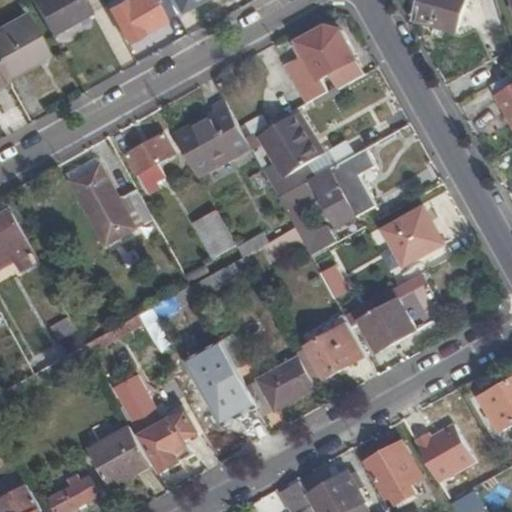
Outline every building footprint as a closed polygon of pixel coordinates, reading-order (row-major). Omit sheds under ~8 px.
[(83,0),(31,0),(51,34),(90,12),(83,0)] [(123,43),(176,14),(167,0),(120,0),(104,9),(123,43)] [(187,7),(182,0),(167,0),(176,14),(187,7)] [(421,0),(416,19),(458,32),(467,0),(421,0)] [(23,12),(0,24),(0,68),(3,74),(29,60),(33,65),(47,56),(23,12)] [(294,79),(308,105),(337,88),(338,91),(366,75),(341,30),(327,29),(295,47),(302,58),(287,66),(294,79)] [(511,76),(494,86),(511,117),(511,76)] [(308,105),(294,79),(276,88),(291,114),(308,105)] [(199,177),(252,147),(247,138),(241,127),(227,102),(215,108),(218,114),(177,137),(199,177)] [(260,116),(241,127),(247,138),(267,128),(260,116)] [(292,135),(302,129),(296,118),(285,124),(292,135)] [(319,158),(302,129),(292,135),(285,124),(263,135),(279,163),(266,171),(281,197),(314,179),(316,178),(308,165),(319,158)] [(129,157),(147,189),(158,183),(167,178),(161,166),(178,156),(167,136),(129,157)] [(315,181),(314,179),(281,197),(298,229),(306,242),(314,257),(336,244),(325,227),(314,234),(299,207),(322,194),(340,227),(375,207),(359,177),(376,168),(367,153),(315,181)] [(72,183),(101,167),(96,159),(68,175),(72,183)] [(101,167),(72,183),(108,245),(154,219),(139,192),(127,198),(133,210),(127,214),(120,202),(101,167)] [(162,190),(158,183),(147,189),(151,196),(162,190)] [(133,210),(127,198),(120,202),(127,214),(133,210)] [(387,231),(406,268),(448,245),(428,209),(387,231)] [(215,258),(238,245),(218,211),(195,224),(215,258)] [(34,264),(41,260),(17,216),(0,225),(0,268),(27,253),(34,264)] [(277,258),(306,242),(298,229),(265,247),(267,250),(272,248),(277,258)] [(201,302),(253,273),(252,271),(245,258),(193,287),(201,302)] [(335,271),(325,276),(337,298),(347,292),(335,271)] [(347,316),(354,328),(364,322),(401,301),(395,288),(346,315),(347,316)] [(191,306),(184,292),(172,299),(180,313),(191,306)] [(401,301),(364,322),(381,352),(417,332),(401,301)] [(94,354),(146,325),(141,316),(89,345),(94,354)] [(317,386),(370,357),(354,328),(347,316),(334,323),(340,332),(299,355),(302,360),(317,386)] [(68,318),(51,327),(59,341),(76,332),(68,318)] [(232,335),(223,341),(225,344),(239,369),(248,364),(232,335)] [(214,412),(251,392),(250,389),(239,369),(225,344),(188,364),(214,412)] [(46,383),(94,355),(94,354),(89,345),(40,372),(46,383)] [(261,383),(276,412),(318,388),(317,386),(302,360),(261,383)] [(487,399),(481,401),(498,432),(505,428),(509,436),(511,434),(511,381),(485,396),(487,399)] [(276,412),(261,383),(250,389),(251,392),(266,417),(276,412)] [(22,399),(15,386),(0,394),(0,405),(2,409),(22,399)] [(189,413),(148,436),(167,471),(197,453),(191,441),(202,435),(189,413)] [(114,489),(157,466),(135,427),(93,450),(114,489)] [(404,442),(368,462),(389,499),(425,480),(404,442)] [(445,452),(428,461),(451,503),(468,494),(445,452)] [(352,473),(309,497),(318,511),(351,511),(366,504),(368,503),(352,473)] [(60,511),(75,511),(104,496),(93,477),(53,499),(60,511)] [(318,511),(309,497),(303,486),(283,497),(291,511),(318,511)]
